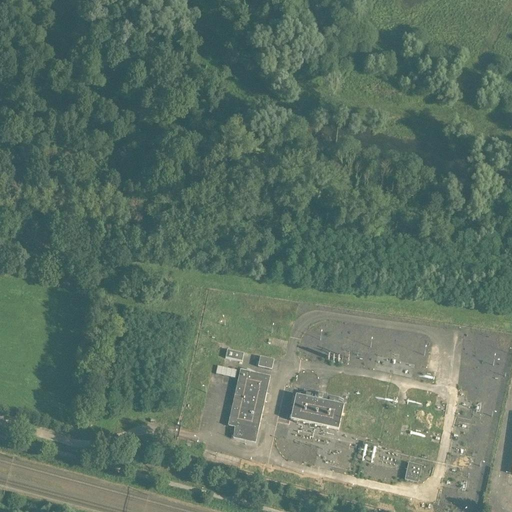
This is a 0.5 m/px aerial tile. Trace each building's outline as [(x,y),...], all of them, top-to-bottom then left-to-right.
[(102,163),(131,167),(133,154),(43,142),(40,167),(100,176),(102,163)] [(228,351),(227,360),(244,362),(245,353),(228,351)] [(272,372),(275,361),(261,358),(258,368),(272,372)] [(218,367),(217,375),(237,377),(238,369),(218,367)] [(240,371),(229,427),(236,428),(234,440),(257,445),(270,377),(240,371)] [(296,398),(291,424),(340,433),(345,407),(336,405),(337,400),(307,394),(306,400),(296,398)] [(406,480),(416,482),(420,466),(409,464),(406,480)]
